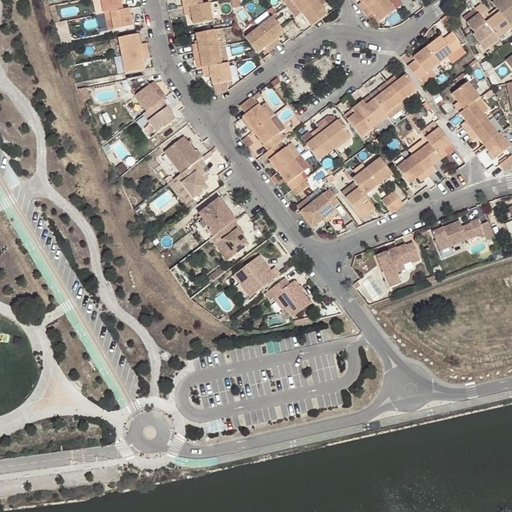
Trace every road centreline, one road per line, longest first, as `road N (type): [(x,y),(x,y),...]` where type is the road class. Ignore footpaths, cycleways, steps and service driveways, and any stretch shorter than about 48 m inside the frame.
road 1 (unclassified): [(0,178),(137,410),(137,425)]
road 2 (residential): [(322,260),(511,183)]
road 3 (residential): [(209,118),(322,260)]
road 4 (unclassified): [(369,414),(197,450)]
road 5 (residential): [(209,118),(327,32),(356,32)]
road 6 (residential): [(151,0),(171,65),(209,118)]
